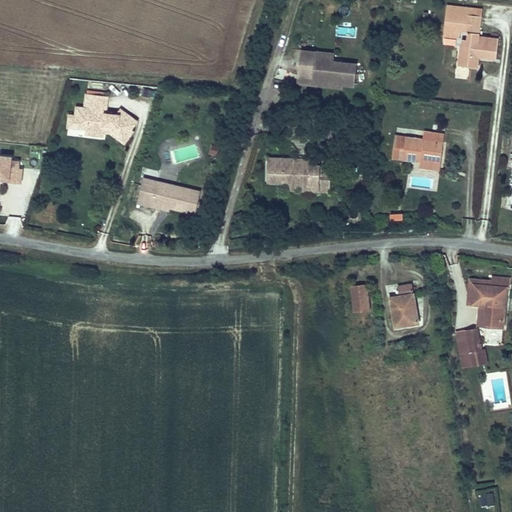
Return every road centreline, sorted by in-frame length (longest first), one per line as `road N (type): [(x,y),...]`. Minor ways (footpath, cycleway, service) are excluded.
road 1 (unclassified): [(0,239),(190,261),(393,239),(511,247)]
road 2 (unknown): [(488,244),(511,49)]
road 3 (unknown): [(98,255),(145,118),(139,104),(111,91)]
